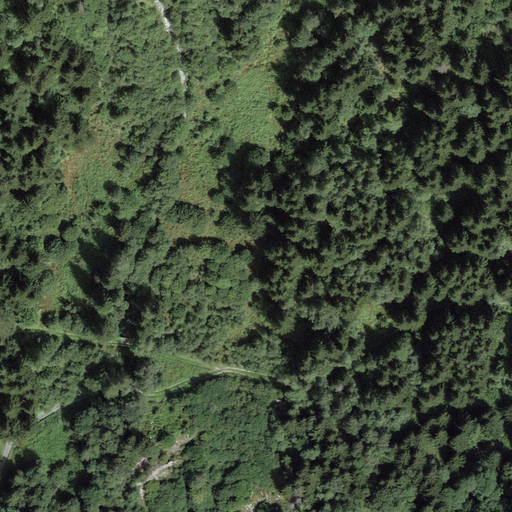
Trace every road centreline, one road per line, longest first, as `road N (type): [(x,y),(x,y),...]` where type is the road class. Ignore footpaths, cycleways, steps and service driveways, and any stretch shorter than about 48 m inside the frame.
road 1 (track): [(511,300),(433,304),(306,383),(225,370)]
road 2 (track): [(225,370),(155,394),(122,381),(59,405),(16,435),(0,470)]
